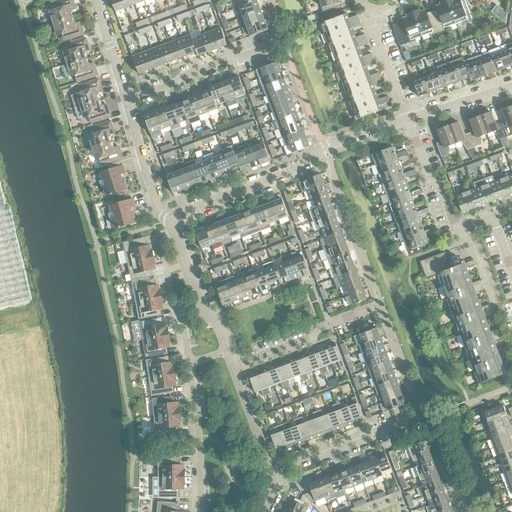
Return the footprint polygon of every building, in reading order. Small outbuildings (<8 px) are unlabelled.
[(50,10),(54,22),(73,16),(71,9),(76,8),(73,0),(59,0),(52,2),(54,9),(50,10)] [(111,0),(116,11),(126,7),(122,0),(111,0)] [(260,0),(240,8),(243,17),(261,10),(258,1),(261,0),(260,0)] [(341,4),(339,0),(320,0),(323,12),(340,8),(339,4),(341,4)] [(437,9),(432,11),(439,32),(450,28),(449,26),(456,24),(446,0),(441,2),(442,5),(437,7),(437,9)] [(453,0),(446,0),(456,24),(462,21),(463,23),(473,19),(465,0),(462,0),(460,1),(459,0),(456,0),(454,1),(453,0)] [(243,17),(246,26),(265,20),(261,10),(243,17)] [(419,10),(413,12),(422,36),(429,34),(429,35),(439,32),(432,11),(426,13),(425,11),(420,14),(419,10)] [(422,36),(413,12),(407,14),(409,18),(403,20),(404,21),(398,24),(403,38),(398,40),(400,46),(416,40),(415,39),(422,36)] [(362,25),(358,15),(348,18),(347,14),(320,24),(356,120),(392,107),(386,92),(377,95),(374,86),(383,83),(379,73),(370,76),(367,67),(376,64),(372,53),(363,57),(360,48),(369,45),(365,34),(356,38),(353,29),(362,25)] [(75,23),(73,16),(54,22),(57,34),(62,33),(64,39),(83,33),(80,21),(75,23)] [(269,30),(265,20),(246,26),(250,37),(269,30)] [(221,27),(211,31),(217,48),(227,44),(221,27)] [(211,31),(201,35),(207,52),(217,48),(211,31)] [(190,34),(181,38),(187,55),(196,51),(198,55),(190,34)] [(190,34),(198,55),(207,52),(201,35),(192,38),(190,34)] [(68,63),(87,57),(85,51),(89,49),(86,37),(70,42),(72,49),(64,51),(68,63)] [(177,59),(187,55),(181,38),(171,41),(177,59)] [(168,62),(177,59),(171,41),(161,45),(168,62)] [(505,68),(511,65),(511,61),(505,44),(497,47),(505,68)] [(158,66),(168,62),(161,45),(152,48),(158,66)] [(497,47),(489,50),(497,71),(505,68),(497,47)] [(149,69),(158,66),(152,48),(142,52),(149,69)] [(488,75),(496,72),(497,71),(489,50),(488,51),(488,52),(481,54),(488,75)] [(139,73),(149,69),(142,52),(132,56),(139,73)] [(481,54),(472,58),(480,78),(488,75),(481,54)] [(87,57),(68,63),(71,75),(75,74),(77,81),(97,74),(94,63),(89,64),(87,57)] [(471,81),(480,78),(472,58),(464,61),(463,57),(462,58),(471,81)] [(462,58),(454,61),(462,81),(469,78),(471,81),(462,58)] [(259,79),(264,77),(281,70),(278,61),(256,70),(259,79)] [(454,61),(446,64),(453,84),(462,81),(454,61)] [(437,67),(439,70),(445,87),(453,84),(446,64),(437,67)] [(260,78),(263,87),(285,78),(281,70),(264,77),(260,78)] [(439,70),(430,73),(437,90),(445,87),(439,70)] [(422,76),(428,93),(437,90),(430,73),(428,74),(428,73),(426,72),(423,73),(422,75),(422,76)] [(239,76),(229,80),(236,98),(246,94),(239,76)] [(419,97),(428,93),(422,76),(412,80),(419,97)] [(266,95),(270,93),(288,87),(285,78),(263,87),(266,95)] [(77,93),(80,104),(100,98),(98,92),(102,91),(99,79),(78,85),(80,92),(77,93)] [(226,101),(236,98),(229,80),(220,83),(226,101)] [(220,83),(210,87),(218,109),(219,109),(217,105),(226,101),(220,83)] [(209,112),(218,109),(210,87),(211,91),(202,94),(209,112)] [(291,95),(288,87),(270,93),(271,94),(266,95),(269,104),(291,95)] [(202,94),(192,98),(199,116),(209,112),(202,94)] [(269,104),(272,112),(294,104),(291,95),(269,104)] [(102,105),(100,98),(80,104),(84,117),(89,115),(91,122),(110,116),(106,104),(102,105)] [(200,121),(199,116),(192,98),(183,101),(192,124),(200,121)] [(183,101),(174,105),(180,123),(184,121),(186,126),(192,124),(183,101)] [(276,120),(297,112),(294,104),(272,112),(276,120)] [(180,127),(179,123),(180,123),(174,105),(164,109),(172,130),(180,127)] [(503,124),(507,137),(510,145),(509,145),(511,149),(511,148),(511,107),(504,110),(508,122),(503,124)] [(164,109),(154,112),(161,130),(170,127),(171,131),(172,130),(164,109)] [(144,116),(151,134),(161,130),(154,112),(144,116)] [(276,120),(279,129),(300,121),(297,112),(276,120)] [(492,112),(482,116),(489,134),(494,132),(500,140),(507,137),(503,124),(497,126),(492,112)] [(470,133),(475,147),(482,145),(482,136),(489,134),(482,116),(481,117),(480,115),(472,118),(473,120),(471,120),(476,131),(470,133)] [(89,135),(92,146),(111,141),(109,134),(114,133),(110,121),(90,127),(92,134),(89,135)] [(279,129),(282,137),(303,129),(300,121),(279,129)] [(460,122),(448,126),(455,144),(461,142),(467,150),(468,150),(470,155),(476,153),(474,148),(475,147),(470,133),(464,135),(460,122)] [(437,144),(442,158),(449,155),(450,146),(455,144),(448,126),(438,130),(442,142),(437,144)] [(285,146),(289,144),(307,138),(303,129),(282,137),(281,137),(285,146)] [(293,153),(310,147),(307,138),(289,144),(293,153)] [(111,141),(92,146),(96,158),(99,157),(101,164),(122,158),(118,146),(113,147),(111,141)] [(168,149),(166,145),(165,145),(163,141),(157,143),(159,147),(160,147),(162,151),(168,149)] [(264,143),(254,147),(261,165),(271,161),(264,143)] [(243,146),(233,149),(242,172),(251,169),(244,151),(243,146)] [(244,151),(251,169),(261,165),(254,147),(244,151)] [(371,155),(375,165),(397,157),(396,155),(393,147),(371,155)] [(233,151),(224,154),(231,172),(231,171),(232,173),(240,170),(241,172),(242,172),(233,149),(232,150),(233,151)] [(218,178),(217,177),(221,175),(215,158),(214,158),(212,153),(204,156),(212,179),(213,180),(218,178)] [(375,165),(379,175),(401,167),(398,159),(403,157),(402,153),(396,155),(397,157),(375,165)] [(224,154),(215,158),(221,175),(231,172),(224,154)] [(204,162),(196,165),(202,182),(212,179),(204,156),(202,157),(204,162)] [(192,186),(193,186),(194,187),(199,185),(198,184),(202,182),(196,165),(195,165),(193,160),(184,164),(192,186)] [(119,162),(107,166),(109,170),(100,172),(102,179),(99,180),(101,186),(103,185),(106,195),(109,194),(110,194),(112,194),(111,193),(127,188),(124,179),(122,180),(121,174),(126,172),(124,165),(120,166),(119,162)] [(185,169),(176,172),(183,189),(192,186),(184,164),(183,164),(185,169)] [(403,174),(401,167),(379,175),(382,184),(382,185),(404,177),(403,174)] [(166,175),(173,193),(183,189),(176,172),(166,175)] [(386,194),(385,194),(408,186),(405,178),(410,176),(409,172),(403,174),(404,177),(382,185),(382,187),(383,191),(385,192),(386,194)] [(503,175),(504,178),(510,195),(511,194),(511,175),(509,177),(507,173),(503,175)] [(320,174),(303,181),(299,182),(302,192),(307,191),(324,184),(320,174)] [(484,182),(483,182),(491,202),(501,198),(494,182),(492,177),(483,180),(484,182)] [(501,198),(510,195),(504,178),(494,182),(501,198)] [(481,206),(491,202),(483,182),(479,183),(478,181),(473,183),(475,189),(481,206)] [(307,191),(310,200),(328,194),(324,184),(307,191)] [(411,195),(411,193),(408,186),(385,194),(389,204),(411,195)] [(475,189),(465,193),(471,209),(481,206),(475,189)] [(389,204),(392,213),(415,205),(412,198),(418,196),(416,191),(411,193),(411,195),(389,204)] [(456,196),(462,213),(471,209),(465,193),(456,196)] [(331,203),(328,194),(310,200),(314,210),(331,203)] [(110,205),(111,212),(108,213),(110,219),(112,218),(114,227),(118,226),(118,227),(120,227),(120,226),(135,222),(133,212),(132,213),(130,207),(135,206),(133,199),(110,205)] [(288,216),(281,199),(272,202),(278,220),(288,216)] [(272,202),(262,206),(269,224),(278,220),(272,202)] [(313,221),(318,220),(335,213),(331,203),(314,210),(309,212),(313,221)] [(392,213),(396,223),(418,214),(417,212),(415,205),(392,213)] [(8,206),(0,207),(0,307),(30,300),(8,206)] [(262,206),(253,209),(259,227),(261,231),(271,227),(269,224),(262,206)] [(253,209),(243,213),(250,231),(259,227),(253,209)] [(419,217),(424,215),(423,210),(417,212),(418,214),(396,223),(400,232),(422,224),(419,217)] [(243,213),(233,217),(240,234),(250,231),(243,213)] [(338,222),(335,213),(318,220),(321,229),(338,222)] [(233,217),(224,220),(231,238),(240,234),(233,217)] [(214,224),(221,241),(231,238),(224,220),(214,224)] [(209,226),(204,227),(211,245),(212,245),(213,250),(223,246),(221,241),(214,224),(213,222),(208,224),(209,226)] [(321,229),(325,238),(342,232),(338,222),(321,229)] [(400,232),(403,242),(425,233),(425,231),(422,224),(400,232)] [(202,249),(211,245),(204,227),(195,231),(202,249)] [(403,242),(407,252),(422,246),(429,243),(426,235),(431,233),(430,229),(425,231),(425,233),(403,242)] [(324,250),(346,242),(342,232),(325,238),(320,240),(324,250)] [(127,262),(153,256),(152,249),(150,250),(149,245),(143,246),(141,237),(123,242),(127,262)] [(324,250),(327,259),(349,251),(346,242),(324,250)] [(422,252),(422,246),(407,252),(409,257),(422,252)] [(327,259),(331,269),(353,261),(349,251),(327,259)] [(291,254),(294,259),(300,277),(310,274),(303,256),(298,258),(296,252),(291,254)] [(499,368),(511,363),(511,361),(509,353),(495,358),(490,344),(503,338),(500,329),(486,334),(480,319),(494,314),(490,304),(477,309),(471,294),(485,289),(481,280),(468,285),(462,270),(475,265),(474,260),(461,265),(457,257),(448,260),(445,252),(420,262),(426,279),(438,274),(479,383),(501,375),(499,368)] [(131,280),(149,276),(148,270),(154,268),(153,263),(155,262),(153,256),(127,262),(131,280)] [(290,281),(300,277),(294,259),(284,263),(290,281)] [(334,279),(339,277),(357,270),(353,261),(331,269),(334,279)] [(284,263),(274,266),(281,284),(290,281),(284,263)] [(263,265),(264,270),(271,288),(281,284),(274,266),(269,269),(267,264),(263,265)] [(244,273),(245,277),(252,295),(261,292),(255,274),(254,269),(244,273)] [(264,270),(255,274),(261,292),(271,288),(264,270)] [(360,280),(357,270),(339,277),(343,286),(360,280)] [(225,280),(226,284),(233,302),(242,299),(236,281),(234,276),(225,280)] [(245,277),(236,281),(242,299),(252,295),(245,277)] [(135,301),(162,296),(160,289),(159,290),(158,284),(151,286),(150,279),(132,283),(135,301)] [(343,286),(346,296),(364,289),(360,280),(343,286)] [(226,284),(217,288),(223,306),(233,302),(226,284)] [(346,296),(350,306),(367,299),(364,289),(346,296)] [(162,296),(135,301),(138,319),(157,315),(156,309),(162,308),(161,303),(163,302),(162,296)] [(142,339),(168,334),(167,328),(165,328),(165,323),(158,324),(157,318),(139,321),(142,339)] [(363,343),(381,336),(378,327),(360,334),(363,343)] [(145,357),(163,354),(162,348),(169,347),(168,341),(170,341),(168,334),(142,339),(145,357)] [(362,353),(367,352),(384,345),(381,336),(363,343),(359,345),(362,353)] [(346,370),(336,343),(326,347),(333,364),(338,362),(342,371),(346,370)] [(387,353),(384,345),(367,352),(370,360),(387,353)] [(326,366),(333,364),(326,347),(317,350),(325,373),(329,372),(326,366)] [(317,350),(307,354),(313,371),(319,369),(321,375),(325,373),(317,350)] [(370,360),(373,368),(391,362),(387,353),(370,360)] [(308,373),(313,371),(307,354),(297,357),(306,380),(310,379),(308,373)] [(146,359),(149,377),(175,373),(174,366),(172,367),(171,361),(165,362),(164,356),(146,359)] [(302,382),(306,380),(297,357),(288,361),(294,378),(300,376),(302,382)] [(288,361),(278,365),(289,393),(292,392),(288,380),(294,378),(288,361)] [(371,378),(394,370),(391,362),(373,368),(368,370),(371,378)] [(288,393),(289,393),(278,365),(269,368),(275,385),(281,383),(283,389),(286,388),(288,393)] [(269,387),(275,385),(269,368),(259,372),(268,394),(271,393),(269,387)] [(371,378),(375,387),(397,378),(394,370),(371,378)] [(249,375),(256,392),(261,390),(263,396),(268,394),(259,372),(249,375)] [(176,380),(175,373),(149,377),(151,395),(170,392),(169,386),(175,385),(174,380),(176,380)] [(400,387),(397,378),(375,387),(378,395),(382,394),(400,387)] [(382,394),(386,402),(403,395),(400,387),(382,394)] [(389,411),(406,404),(403,395),(386,402),(389,411)] [(152,398),(153,416),(180,413),(179,407),(177,407),(177,401),(171,402),(170,396),(152,398)] [(354,405),(348,406),(355,423),(365,420),(356,397),(351,399),(354,405)] [(345,427),(355,423),(348,406),(342,409),(340,403),(337,404),(345,427)] [(326,434),(336,430),(329,414),(324,416),(319,404),(315,405),(326,434)] [(345,427),(337,404),(333,406),(335,412),(329,414),(336,430),(345,427)] [(482,412),(486,421),(507,413),(503,404),(482,412)] [(310,421),(316,438),(326,434),(315,405),(317,411),(314,413),(316,419),(310,421)] [(181,420),(180,413),(153,416),(156,437),(174,435),(173,426),(179,426),(179,420),(181,420)] [(486,421),(489,429),(510,422),(507,413),(486,421)] [(307,441),(316,438),(310,421),(304,423),(302,417),(298,418),(307,441)] [(297,426),(291,428),(297,445),(307,441),(298,418),(294,420),(297,426)] [(489,429),(492,438),(511,430),(511,427),(510,422),(489,429)] [(288,448),(297,445),(291,428),(285,430),(283,424),(279,425),(288,448)] [(278,452),(288,448),(279,425),(275,427),(277,433),(272,435),(278,452)] [(511,430),(492,438),(495,446),(511,439),(511,430)] [(511,439),(495,446),(498,455),(511,449),(511,439)] [(408,447),(412,458),(429,451),(425,441),(408,447)] [(511,449),(498,455),(501,463),(511,459),(511,449)] [(389,452),(393,465),(397,463),(397,462),(400,462),(395,450),(389,452)] [(415,466),(432,460),(429,451),(412,458),(415,466)] [(386,455),(376,458),(382,475),(392,472),(386,455)] [(158,476),(184,476),(184,470),(182,470),(182,464),(176,464),(176,456),(158,456),(158,476)] [(376,458),(366,462),(372,479),(382,475),(376,458)] [(511,459),(501,463),(504,472),(511,468),(511,459)] [(415,466),(419,476),(436,470),(432,460),(415,466)] [(357,466),(363,483),(372,479),(366,462),(357,466)] [(357,466),(347,469),(353,486),(363,483),(357,466)] [(337,473),(344,490),(353,486),(347,469),(337,473)] [(440,479),(436,470),(419,476),(422,485),(440,479)] [(337,473),(328,477),(334,493),(344,490),(337,473)] [(158,497),(176,497),(176,489),(182,489),(182,483),(184,483),(184,476),(158,476),(158,497)] [(336,497),(334,493),(328,477),(318,480),(325,497),(326,501),(336,497)] [(422,496),(426,495),(443,489),(440,479),(422,485),(418,487),(422,496)] [(311,492),(303,495),(310,503),(325,497),(318,480),(308,484),(311,492)] [(447,498),(443,489),(426,495),(430,504),(447,498)] [(291,500),(287,510),(292,511),(305,511),(310,503),(303,495),(300,500),(296,499),(295,502),(291,500)] [(430,504),(432,511),(437,511),(450,507),(447,498),(430,504)] [(156,511),(181,511),(175,511),(176,502),(157,501),(156,511)]
